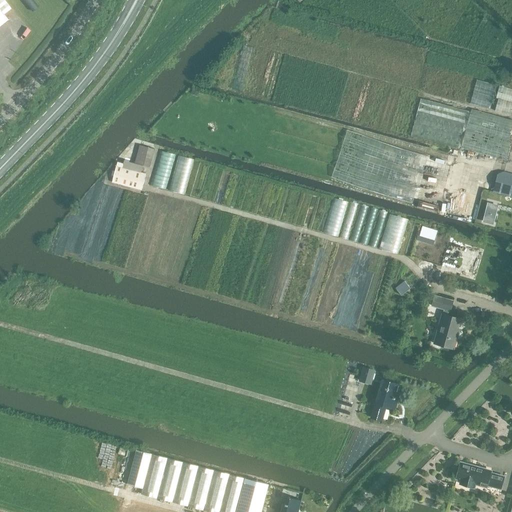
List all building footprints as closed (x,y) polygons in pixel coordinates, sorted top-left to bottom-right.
[(0,0),(0,10),(3,15),(10,9),(3,0),(0,0)] [(496,85),(476,80),(470,102),(490,108),(496,85)] [(492,110),(511,116),(511,114),(511,89),(499,86),(492,110)] [(410,136),(458,148),(468,112),(420,99),(410,136)] [(460,148),(506,161),(511,141),(508,140),(511,126),(511,120),(471,109),(460,148)] [(343,133),(330,181),(412,203),(425,155),(343,133)] [(141,190),(145,174),(141,173),(143,165),(150,167),(155,148),(139,144),(134,163),(124,160),(123,164),(117,162),(112,182),(141,190)] [(166,188),(177,154),(161,149),(150,183),(166,188)] [(169,189),(185,193),(194,158),(178,154),(169,189)] [(511,196),(511,175),(498,171),(493,191),(511,196)] [(126,270),(148,196),(121,188),(106,239),(98,236),(94,250),(100,252),(97,261),(126,270)] [(333,195),(324,232),(399,252),(409,215),(333,195)] [(423,226),(419,236),(435,240),(438,230),(423,226)] [(405,281),(395,288),(401,296),(410,288),(405,281)] [(449,311),(450,311),(453,301),(434,296),(431,306),(443,309),(437,331),(439,331),(435,344),(453,349),(455,340),(454,339),(459,319),(447,316),(449,311)] [(364,367),(359,381),(372,385),(376,370),(364,367)] [(385,380),(378,404),(375,403),(371,418),(382,421),(386,407),(395,409),(398,398),(397,398),(400,385),(385,380)] [(209,511),(235,511),(245,478),(136,450),(127,485),(143,489),(141,494),(209,511)] [(491,471),(484,469),(461,463),(457,478),(462,480),(461,484),(463,484),(464,485),(466,486),(468,487),(470,487),(472,487),(474,487),(475,483),(487,487),(487,485),(501,489),(504,477),(490,473),(491,471)] [(260,511),(268,484),(245,478),(235,511),(260,511)] [(280,511),(297,511),(300,501),(284,497),(280,511)]
